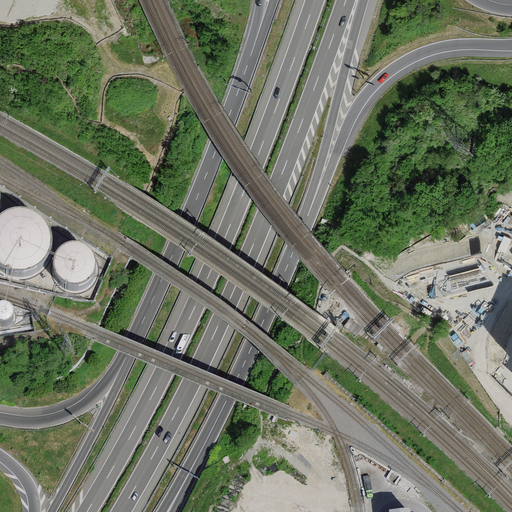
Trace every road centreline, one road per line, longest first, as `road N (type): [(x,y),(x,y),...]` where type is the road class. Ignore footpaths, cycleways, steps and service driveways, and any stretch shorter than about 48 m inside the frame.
road 1 (motorway): [(315,0),(190,316),(87,511)]
road 2 (motorway): [(120,511),(216,329),(346,0)]
road 3 (motorway): [(253,50),(124,361)]
road 4 (motorway): [(198,457),(315,194)]
road 5 (motorway): [(315,194),(353,113),(383,76),(432,49),(511,44)]
road 6 (motorway): [(315,194),(360,0)]
road 7 (motorway): [(124,361),(51,511)]
road 8 (motorway): [(124,361),(75,410),(34,421),(0,417)]
